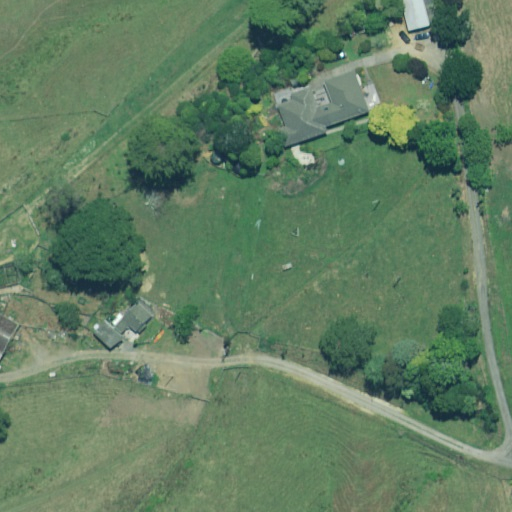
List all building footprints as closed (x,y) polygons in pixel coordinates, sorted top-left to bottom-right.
[(435,26),(429,0),(407,0),(414,30),(435,26)] [(375,111),(361,71),(329,83),(336,103),(325,107),(318,88),(297,96),(299,100),(284,106),(292,127),(285,129),(291,146),(335,131),(333,127),(375,111)] [(468,120),(462,94),(443,99),(450,125),(468,120)] [(155,317),(140,303),(125,319),(121,315),(114,323),(126,333),(133,325),(141,333),(155,317)] [(0,371),(24,326),(0,313),(0,371)] [(125,338),(108,322),(97,333),(114,349),(125,338)]
